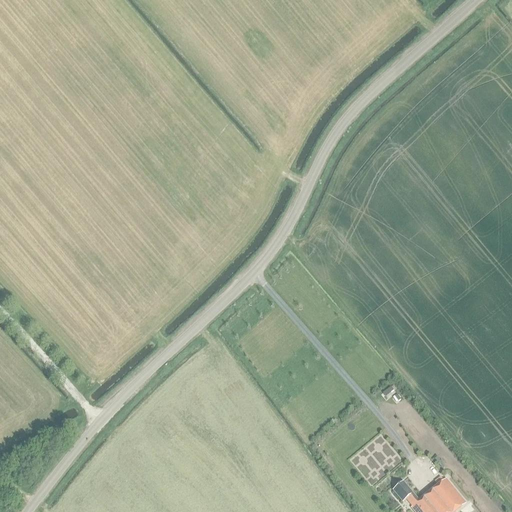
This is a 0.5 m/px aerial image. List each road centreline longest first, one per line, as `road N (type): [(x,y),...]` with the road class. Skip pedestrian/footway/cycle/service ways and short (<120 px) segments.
road 1 (unclassified): [(27,511),(97,424),(267,258),(352,109),(478,0)]
road 2 (track): [(256,271),(420,472)]
road 3 (unknown): [(0,316),(97,424)]
